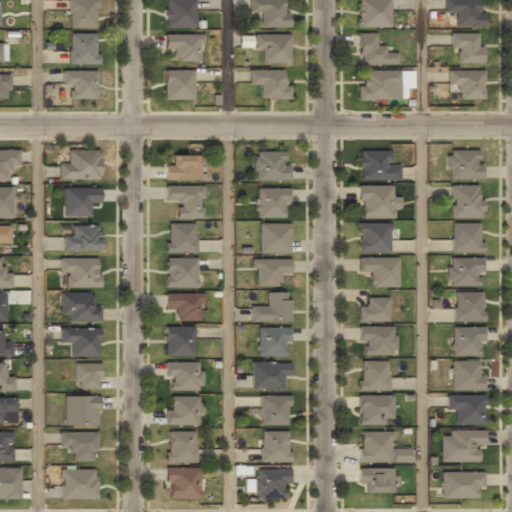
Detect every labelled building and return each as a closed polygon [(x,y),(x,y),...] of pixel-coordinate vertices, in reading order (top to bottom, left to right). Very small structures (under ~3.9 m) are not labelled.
[(66,0),(66,26),(96,26),(96,0),(66,0)] [(193,27),(193,0),(163,0),(163,27),(193,27)] [(286,0),(247,0),(247,12),(259,12),(259,26),(286,26),(286,0)] [(356,0),(356,26),(388,26),(388,0),(356,0)] [(479,26),(479,0),(442,0),(442,13),(453,13),(453,26),(479,26)] [(67,63),(96,63),(96,32),(67,32),(67,63)] [(357,64),(395,63),(395,52),(384,52),(384,44),(375,44),(374,32),(356,32),(357,64)] [(448,49),(455,49),(455,63),(481,63),(481,45),(476,45),(476,32),(448,32),(448,49)] [(253,50),(260,50),(260,63),(289,63),(289,33),(253,33),(253,50)] [(163,49),(173,49),(173,61),(198,61),(198,34),(163,34),(163,49)] [(251,35),(238,36),(239,47),(251,47),(251,35)] [(61,70),(61,86),(69,86),(69,98),(96,98),(96,70),(61,70)] [(162,70),(162,99),(191,99),(191,70),(162,70)] [(288,99),(288,83),(282,83),(282,70),(247,70),(247,85),(258,84),(259,100),(288,99)] [(362,83),(355,83),(355,100),(389,100),(389,86),(399,86),(399,70),(362,70),(362,83)] [(481,99),(481,70),(445,70),(445,85),(456,85),(456,99),(481,99)] [(412,71),(399,71),(398,87),(412,88),(412,71)] [(9,74),(0,73),(0,98),(5,99),(5,88),(9,88),(9,74)] [(357,179),(397,179),(397,161),(388,161),(388,149),(357,149),(357,179)] [(0,181),(5,181),(5,167),(17,167),(17,150),(0,150),(0,181)] [(98,179),(98,150),(67,150),(67,163),(56,163),(56,179),(98,179)] [(481,163),(477,163),(477,150),(445,150),(445,179),(481,179),(481,163)] [(251,151),(251,179),(286,179),(286,151),(251,151)] [(198,179),(198,154),(172,154),(172,164),(163,164),(163,179),(198,179)] [(201,184),(163,184),(163,200),(174,200),(174,218),(201,218),(201,184)] [(388,184),(357,184),(357,216),(396,216),(396,195),(388,195),(388,184)] [(480,216),(480,184),(448,184),(448,216),(480,216)] [(0,187),(0,217),(10,217),(10,187),(0,187)] [(98,203),(98,187),(61,187),(61,216),(88,216),(88,203),(98,203)] [(255,216),(287,216),(287,187),(255,187),(255,216)] [(389,221),(357,221),(357,251),(389,251),(389,221)] [(481,221),(449,221),(449,251),(481,251),(481,221)] [(288,222),(257,222),(257,251),(288,251),(288,222)] [(193,223),(165,223),(165,252),(193,252),(193,223)] [(0,242),(8,242),(8,225),(0,225),(0,242)] [(61,250),(98,250),(98,225),(69,225),(69,236),(61,236),(61,250)] [(396,255),(357,255),(357,268),(366,268),(366,285),(396,285),(396,255)] [(64,286),(97,286),(97,257),(58,257),(58,273),(64,273),(64,286)] [(195,286),(195,257),(163,257),(163,286),(195,286)] [(480,284),(480,257),(445,257),(445,284),(480,284)] [(288,258),(251,258),(251,284),(278,284),(278,274),(288,274),(288,258)] [(0,286),(9,286),(9,268),(0,268),(0,286)] [(99,305),(91,305),(91,291),(58,291),(58,313),(66,313),(66,321),(99,321),(99,305)] [(163,307),(173,307),(173,318),(199,318),(199,291),(163,291),(163,307)] [(288,320),(288,291),(264,291),(264,305),(248,305),(248,320),(288,320)] [(451,291),(451,320),(482,320),(482,291),(451,291)] [(366,304),(357,304),(357,320),(387,320),(387,296),(366,296),(366,304)] [(163,355),(191,355),(191,325),(163,325),(163,355)] [(394,325),(357,325),(357,353),(394,353),(394,325)] [(287,354),(287,326),(256,326),(256,355),(287,354)] [(449,354),(481,354),(481,327),(449,327),(449,354)] [(97,328),(57,328),(57,343),(68,343),(68,356),(97,356),(97,328)] [(0,354),(11,354),(11,340),(0,340),(0,354)] [(357,389),(386,389),(387,359),(357,359),(357,389)] [(449,388),(481,388),(481,359),(449,359),(449,388)] [(199,388),(199,361),(165,361),(165,388),(199,388)] [(249,387),(287,387),(287,361),(249,361),(249,387)] [(98,362),(72,362),(72,387),(98,387),(98,362)] [(0,387),(12,387),(12,375),(0,375),(0,387)] [(482,393),(445,393),(445,411),(454,411),(454,423),(482,423),(482,393)] [(288,424),(288,394),(257,394),(257,424),(288,424)] [(357,424),(390,424),(390,394),(357,394),(357,424)] [(62,424),(97,424),(97,395),(62,395),(62,424)] [(165,424),(197,424),(197,395),(165,395),(165,424)] [(0,422),(2,422),(2,411),(14,411),(14,397),(0,396),(0,422)] [(447,429),(447,460),(480,460),(480,429),(447,429)] [(287,430),(258,430),(258,462),(287,462),(287,430)] [(407,462),(407,447),(390,447),(390,431),(357,430),(357,461),(407,462)] [(11,431),(0,431),(0,460),(11,460),(11,431)] [(67,459),(94,459),(94,431),(57,431),(57,447),(67,447),(67,459)] [(193,431),(165,431),(165,462),(193,461),(193,431)] [(0,499),(17,499),(17,467),(0,467),(0,499)] [(164,467),(164,498),(198,498),(198,467),(164,467)] [(356,483),(364,483),(364,492),(393,492),(393,468),(356,467),(356,483)] [(58,498),(94,498),(94,468),(58,468),(58,498)] [(287,468),(253,468),(253,497),(287,497),(287,468)] [(481,470),(439,470),(439,497),(473,497),(473,488),(481,488),(481,470)]
